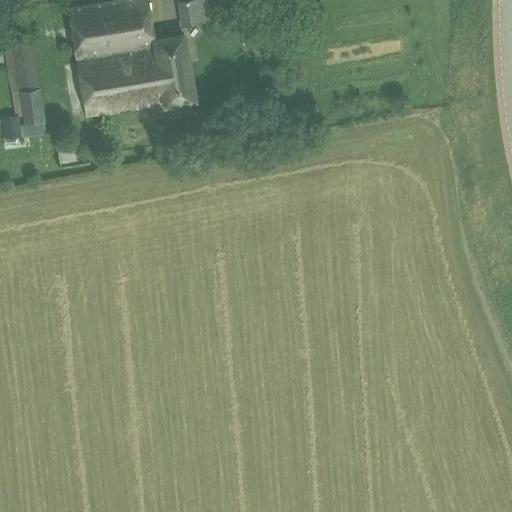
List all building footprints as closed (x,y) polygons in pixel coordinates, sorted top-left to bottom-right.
[(116,0),(68,8),(86,116),(164,103),(165,106),(195,101),(184,34),(154,39),(147,0),(116,0)] [(206,0),(177,0),(176,0),(180,26),(211,21),(206,0)] [(19,90),(38,87),(30,36),(11,40),(19,90)] [(25,124),(44,120),(38,87),(19,90),(25,124)] [(21,137),(19,125),(19,115),(1,117),(4,139),(21,137)] [(46,133),(44,120),(25,124),(19,125),(21,137),(46,133)] [(89,163),(84,142),(57,146),(61,168),(89,163)]
